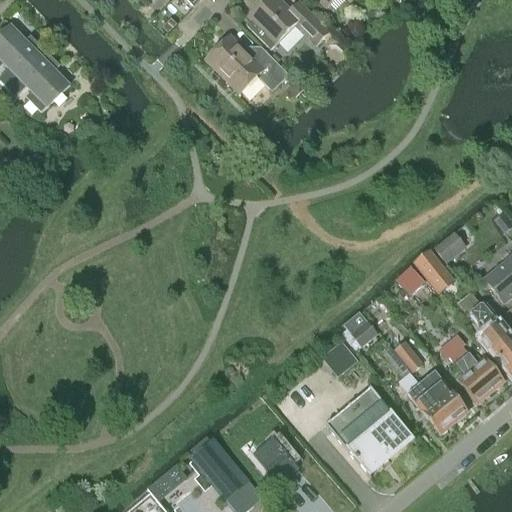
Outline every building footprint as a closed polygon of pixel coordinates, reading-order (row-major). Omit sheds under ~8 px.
[(182,0),(194,11),(204,0),(182,0)] [(329,36),(320,28),(298,5),(289,14),(274,0),(269,0),(248,21),(250,23),(245,27),(270,52),(274,47),(276,48),(295,28),(316,48),(329,36)] [(315,0),(326,11),(337,0),(315,0)] [(178,27),(171,21),(162,30),(168,36),(178,27)] [(0,86),(6,92),(44,55),(29,40),(23,45),(10,32),(12,29),(0,39),(0,69),(3,67),(8,72),(0,79),(0,86)] [(250,61),(229,40),(206,63),(240,98),(257,82),(271,96),(289,79),(260,50),(250,61)] [(40,117),(70,88),(69,87),(66,89),(53,75),(59,70),(44,55),(6,92),(15,101),(26,90),(31,95),(25,101),(40,117)] [(294,84),(287,92),(297,102),(304,95),(294,84)] [(445,267),(466,251),(453,236),(433,252),(445,267)] [(435,295),(438,298),(455,285),(430,255),(429,253),(412,268),(434,294),(435,295)] [(502,308),(511,299),(511,260),(483,285),(502,308)] [(396,284),(418,309),(435,295),(434,294),(412,268),(396,283),(396,284)] [(511,348),(480,311),(472,319),(477,326),(479,324),(488,335),(486,337),(479,343),(490,356),(509,378),(511,375),(511,348)] [(377,338),(366,326),(359,317),(344,329),(362,351),(377,338)] [(456,340),(439,354),(440,354),(445,361),(462,348),(457,341),(456,340)] [(355,366),(340,347),(321,362),(336,381),(355,366)] [(413,357),(403,365),(412,376),(422,368),(413,357)] [(468,357),(455,368),(464,379),(457,385),(476,408),(477,407),(479,407),(483,403),(484,401),(496,391),(498,391),(502,388),(503,385),(484,362),(477,368),(468,357)] [(433,374),(419,385),(434,404),(453,426),(459,421),(461,422),(466,418),(466,416),(467,415),(448,391),(446,392),(443,389),(445,388),(433,374)] [(419,385),(405,397),(417,411),(417,410),(420,414),(419,414),(439,438),(440,437),(442,437),(447,434),(447,431),(453,426),(434,404),(419,385)] [(370,392),(326,428),(369,481),(370,481),(368,478),(411,443),(413,446),(414,445),(370,392)] [(276,438),(251,459),(277,489),(296,473),(292,468),(298,463),(276,438)] [(189,465),(222,505),(245,485),(212,446),(189,465)] [(174,466),(145,490),(156,504),(186,480),(174,466)] [(234,511),(248,511),(252,509),(239,493),(227,503),(234,511)]
